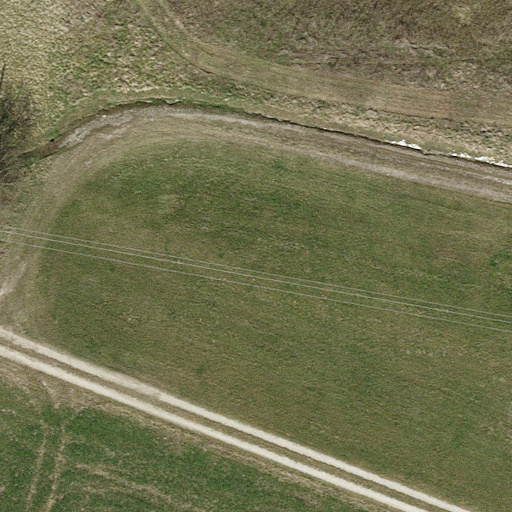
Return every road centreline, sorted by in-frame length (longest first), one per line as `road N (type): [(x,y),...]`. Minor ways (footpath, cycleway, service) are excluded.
road 1 (track): [(511,188),(255,130),(173,120),(126,132),(82,163),(0,282)]
road 2 (track): [(0,338),(443,511)]
